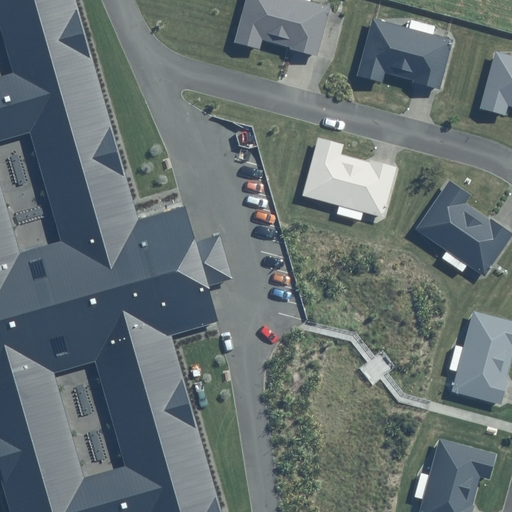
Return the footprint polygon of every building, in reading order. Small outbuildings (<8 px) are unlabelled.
[(187,204),(141,217),(79,0),(0,0),(0,34),(10,71),(0,73),(0,472),(11,511),(226,511),(177,337),(223,324),(212,286),(232,280),(220,238),(198,244),(187,204)] [(245,0),(235,40),(261,48),(263,40),(315,55),(328,7),(313,3),(314,0),(245,0)] [(405,28),(371,17),(353,75),(381,84),(385,72),(437,88),(453,39),(436,34),(438,26),(409,16),(405,28)] [(511,55),(495,51),(479,109),(504,116),(506,108),(511,109),(511,55)] [(349,146),(317,136),(300,193),(338,204),(335,212),(363,220),(366,209),(384,215),(399,165),(348,150),(349,146)] [(485,273),(511,233),(465,202),(470,195),(448,180),(416,229),(445,248),(440,256),(463,271),(469,262),(485,273)] [(511,318),(473,308),(463,346),(454,344),(447,370),(455,372),(451,387),(501,400),(511,359),(511,318)] [(497,454),(439,438),(430,473),(420,470),(413,496),(423,499),(419,511),(476,511),(479,504),(472,502),(478,477),(490,481),(497,454)]
